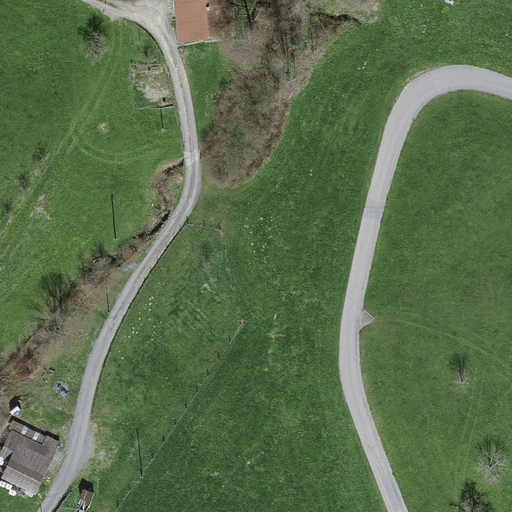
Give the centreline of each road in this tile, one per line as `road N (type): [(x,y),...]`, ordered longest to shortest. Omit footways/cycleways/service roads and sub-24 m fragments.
road 1 (unclassified): [(398,511),(354,392),(348,352),(373,208),(415,96),(454,78),(511,88)]
road 2 (track): [(351,320),(403,318),(511,369)]
